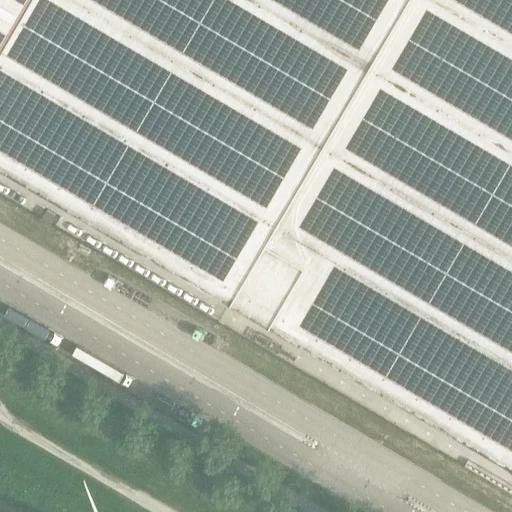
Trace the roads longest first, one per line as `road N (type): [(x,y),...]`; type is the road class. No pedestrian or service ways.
road 1 (unclassified): [(471,511),(0,234)]
road 2 (unknown): [(0,133),(297,335),(351,352),(456,315)]
road 3 (unclassified): [(0,279),(395,511)]
road 4 (unknown): [(456,315),(373,454),(370,497)]
